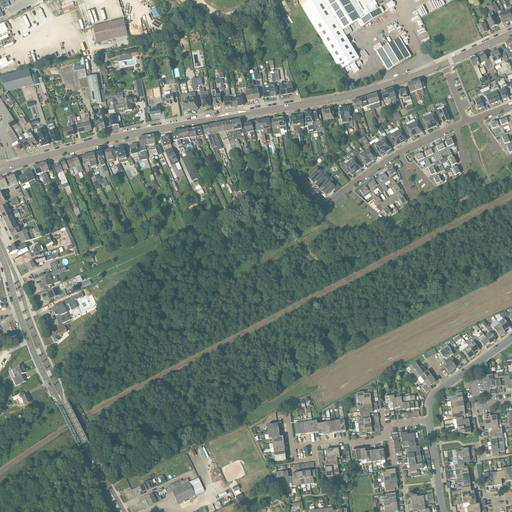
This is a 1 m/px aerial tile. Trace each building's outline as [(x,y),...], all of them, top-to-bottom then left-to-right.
[(0,0),(0,18),(3,17),(1,13),(3,11),(4,10),(8,7),(9,5),(6,0),(0,0)] [(297,0),(298,1),(340,71),(359,59),(342,31),(357,22),(361,28),(385,13),(381,7),(379,8),(377,5),(378,4),(379,5),(382,3),(380,0),(297,0)] [(74,2),(63,6),(65,11),(76,8),(74,2)] [(487,21),(491,29),(498,26),(494,18),(495,18),(492,12),(494,11),(492,6),(491,4),(487,6),(490,12),(488,13),(490,17),(486,19),(487,21)] [(508,22),(509,22),(504,12),(503,10),(500,11),(501,14),(499,16),(503,25),(506,23),(507,24),(508,23),(508,22)] [(116,39),(128,36),(124,20),(93,27),(97,43),(116,39)] [(481,25),(477,26),(481,35),(487,32),(485,27),(486,27),(483,21),(480,23),(481,25)] [(393,40),(400,35),(395,26),(391,29),(394,33),(396,36),(392,39),(393,40)] [(400,38),(376,52),(387,71),(411,57),(400,38)] [(508,60),(507,59),(504,53),(501,54),(501,55),(499,56),(497,52),(490,55),(491,57),(489,58),(494,68),(495,67),(495,68),(501,65),(500,64),(508,61),(508,60)] [(494,68),(489,58),(487,59),(484,53),(478,56),(482,64),(484,63),(488,71),(494,68)] [(477,67),(479,66),(476,57),(470,60),(472,64),(479,80),(483,78),(477,67)] [(88,88),(87,77),(83,58),(80,59),(81,66),(74,67),(75,72),(77,72),(80,89),(88,88)] [(0,79),(7,92),(34,85),(29,70),(0,77),(0,79)] [(40,72),(36,74),(43,94),(47,93),(40,72)] [(290,83),(285,83),(287,95),(293,94),(291,83),(294,83),(290,72),(287,73),(287,75),(289,80),(290,83)] [(87,77),(88,88),(91,105),(102,104),(97,75),(87,77)] [(165,101),(165,102),(166,102),(166,106),(171,105),(170,103),(174,102),(173,97),(172,93),(176,92),(175,84),(174,79),(170,80),(172,90),(169,90),(170,96),(165,97),(165,101)] [(142,80),(135,81),(137,98),(145,97),(142,80)] [(420,94),(423,93),(419,80),(414,82),(417,92),(414,92),(415,96),(416,96),(418,103),(422,101),(420,94)] [(412,97),(415,96),(414,92),(417,92),(414,82),(407,85),(410,94),(411,94),(412,97)] [(214,85),(211,85),(213,102),(214,106),(215,106),(216,107),(218,107),(218,106),(219,106),(219,104),(221,104),(220,95),(217,96),(216,96),(214,85)] [(495,93),(491,95),(495,104),(500,102),(499,99),(502,98),(499,91),(498,88),(493,90),(495,93)] [(499,91),(502,98),(503,101),(508,99),(507,96),(510,95),(507,88),(499,91)] [(225,109),(232,108),(230,99),(230,96),(226,97),(225,89),(221,89),(223,100),(224,104),(225,109)] [(391,103),(397,101),(393,89),(387,91),(391,103)] [(410,96),(408,97),(405,89),(399,92),(401,99),(403,98),(405,102),(411,100),(410,96)] [(385,105),(391,103),(387,91),(381,93),(384,102),(385,102),(385,105)] [(204,92),(200,93),(203,108),(206,108),(207,109),(209,109),(210,107),(208,97),(205,97),(204,92)] [(189,100),(191,111),(195,110),(195,111),(198,110),(195,93),(191,93),(192,100),(189,100)] [(187,111),(191,111),(189,100),(188,94),(180,95),(184,113),(187,112),(187,111)] [(373,105),(380,103),(377,94),(367,98),(370,109),(371,109),(373,117),(376,116),(373,105)] [(483,98),(481,94),(477,96),(478,99),(474,101),(476,106),(475,107),(477,111),(484,108),(483,106),(485,104),(483,98)] [(491,95),(483,98),(485,104),(488,103),(489,106),(495,104),(491,95)] [(116,100),(117,107),(124,106),(125,112),(132,111),(131,106),(132,106),(132,104),(137,103),(136,97),(132,98),(123,100),(123,99),(116,100)] [(367,108),(368,110),(370,109),(367,98),(360,100),(363,109),(367,108)] [(359,117),(363,116),(361,109),(363,109),(360,100),(352,102),(353,103),(352,103),(354,111),(357,110),(359,117)] [(155,109),(150,110),(151,116),(161,114),(159,106),(156,106),(156,107),(155,107),(155,109)] [(343,128),(346,127),(343,108),(339,109),(340,113),(338,114),(339,116),(340,116),(341,121),(342,120),(343,128)] [(440,109),(435,111),(439,119),(441,118),(444,123),(446,124),(447,124),(447,122),(449,121),(445,110),(441,112),(440,109)] [(324,122),(334,120),(332,110),(322,112),(324,122)] [(432,115),(428,117),(433,128),(435,127),(436,128),(438,127),(438,126),(436,120),(439,119),(435,111),(431,113),(432,115)] [(316,122),(317,129),(323,128),(320,116),(319,117),(319,112),(314,113),(316,122)] [(81,115),(85,132),(92,130),(87,113),(81,115)] [(116,113),(109,114),(111,126),(118,125),(116,113)] [(99,121),(96,122),(99,131),(105,129),(104,124),(102,114),(97,115),(99,121)] [(315,122),(313,123),(312,114),(305,115),(305,118),(307,127),(307,130),(313,129),(314,133),(317,132),(315,122)] [(79,134),(85,132),(81,115),(82,122),(76,124),(79,134)] [(304,127),(307,127),(305,118),(302,118),(302,117),(300,117),(300,116),(298,116),(298,115),(296,116),(295,117),(298,133),(301,133),(300,129),(304,128),(304,127)] [(21,120),(24,126),(30,123),(26,117),(21,120)] [(297,144),(300,144),(298,133),(295,117),(289,118),(291,127),(293,126),(294,132),(295,131),(296,136),(295,136),(297,144)] [(423,117),(419,119),(423,128),(426,127),(427,131),(433,128),(428,117),(424,119),(423,117)] [(499,120),(500,121),(502,128),(503,128),(508,126),(510,132),(511,131),(511,125),(509,118),(506,119),(506,117),(499,120)] [(284,131),(287,131),(285,119),(282,119),(282,118),(278,119),(280,130),(284,129),(284,131)] [(280,130),(278,119),(274,119),(274,121),(272,121),(273,125),(272,125),(273,135),(281,134),(280,130)] [(416,123),(411,125),(417,136),(422,133),(420,129),(423,128),(419,119),(414,121),(416,123)] [(268,132),(271,131),(269,120),(262,121),(266,141),(269,141),(268,132)] [(240,130),(242,130),(240,121),(233,122),(236,138),(237,140),(238,140),(242,139),(240,130)] [(266,143),(266,142),(262,121),(256,123),(256,125),(252,125),(254,131),(256,131),(257,132),(257,131),(258,134),(261,133),(261,136),(262,136),(263,143),(264,145),(266,145),(266,143)] [(496,121),(490,123),(493,132),(499,130),(501,135),(505,134),(503,128),(502,128),(500,121),(497,122),(496,121)] [(234,152),(241,148),(238,142),(237,141),(237,140),(236,138),(233,122),(222,124),(225,133),(234,152)] [(256,140),(254,131),(252,125),(252,123),(244,125),(247,134),(250,134),(252,141),(256,140)] [(229,154),(234,152),(225,133),(222,124),(215,125),(217,134),(222,134),(223,137),(222,138),(229,154)] [(66,125),(62,126),(65,138),(74,135),(72,127),(70,128),(69,127),(67,128),(66,125)] [(216,135),(217,134),(215,125),(209,126),(211,135),(216,149),(221,146),(216,135)] [(407,125),(402,127),(406,134),(409,133),(411,138),(412,138),(413,139),(415,138),(415,137),(417,136),(411,125),(408,127),(407,125)] [(40,138),(41,141),(42,141),(43,146),(49,145),(48,140),(44,126),(33,129),(35,135),(37,139),(40,138)] [(49,128),(53,141),(54,143),(59,142),(58,137),(55,126),(49,128)] [(212,150),(216,149),(211,135),(209,126),(202,127),(205,136),(208,135),(212,150)] [(196,138),(203,137),(202,132),(201,127),(194,129),(196,138)] [(399,132),(395,133),(401,144),(403,143),(405,144),(406,143),(406,141),(404,136),(406,134),(402,127),(398,129),(399,132)] [(193,140),(196,139),(196,138),(194,129),(187,130),(189,139),(191,144),(191,143),(194,143),(193,140)] [(23,135),(32,149),(36,147),(35,146),(37,144),(29,130),(26,132),(26,133),(23,135)] [(191,144),(189,139),(187,130),(178,132),(180,141),(182,146),(183,148),(191,144)] [(511,135),(511,131),(510,132),(505,134),(501,135),(502,138),(501,139),(503,145),(507,144),(511,142),(510,136),(511,135)] [(180,141),(178,132),(172,133),(174,142),(177,141),(178,147),(182,146),(180,141)] [(23,135),(22,133),(19,135),(22,140),(20,141),(26,150),(31,147),(32,149),(23,135)] [(390,133),(386,136),(391,145),(394,143),(396,147),(401,144),(395,133),(391,136),(390,133)] [(156,151),(158,157),(163,156),(159,146),(156,146),(154,136),(146,137),(148,146),(149,146),(151,152),(156,151)] [(383,140),(379,143),(386,153),(391,150),(389,146),(391,145),(386,136),(382,138),(383,140)] [(146,147),(148,146),(146,137),(139,139),(140,148),(141,155),(142,161),(148,159),(147,151),(146,151),(146,147)] [(164,147),(171,145),(169,137),(162,139),(164,147)] [(445,143),(442,144),(446,151),(448,157),(452,155),(449,150),(455,147),(451,139),(445,142),(445,143)] [(375,143),(371,145),(375,152),(378,151),(381,156),(383,156),(384,156),(384,154),(386,153),(379,143),(376,145),(375,143)] [(436,147),(434,148),(439,161),(443,159),(440,154),(446,151),(442,144),(442,143),(436,146),(436,147)] [(141,155),(140,148),(137,148),(136,145),(130,146),(132,156),(138,154),(140,161),(142,161),(141,155)] [(366,148),(368,150),(364,152),(371,162),(373,161),(374,162),(375,161),(375,159),(376,159),(373,154),(375,152),(371,145),(366,148)] [(123,150),(123,148),(116,149),(118,159),(119,159),(120,164),(127,162),(126,158),(124,150),(123,150)] [(439,161),(434,148),(431,150),(430,148),(424,151),(425,153),(428,160),(433,157),(436,163),(439,161)] [(101,158),(104,157),(101,149),(95,150),(97,157),(107,178),(109,177),(108,171),(103,160),(102,161),(102,159),(101,159),(101,158)] [(179,163),(177,159),(172,149),(166,152),(172,166),(179,163)] [(108,164),(114,162),(113,155),(112,155),(110,150),(105,152),(108,164)] [(366,166),(371,162),(363,150),(355,155),(360,162),(362,161),(366,166)] [(91,167),(92,167),(97,166),(94,153),(88,155),(90,163),(90,165),(91,167)] [(415,156),(419,164),(424,161),(427,167),(431,165),(428,160),(425,153),(422,154),(421,153),(415,156)] [(349,163),(356,172),(361,169),(357,164),(360,162),(355,155),(347,161),(349,163)] [(446,162),(449,168),(454,165),(457,164),(455,157),(453,158),(452,155),(448,157),(443,159),(439,161),(441,164),(446,162)] [(72,160),(82,183),(78,174),(84,172),(78,158),(72,160)] [(79,184),(82,183),(72,160),(67,162),(70,170),(73,169),(75,175),(76,175),(79,184)] [(433,175),(439,173),(435,166),(441,164),(439,161),(436,163),(431,165),(427,167),(428,169),(427,170),(430,177),(433,175)] [(65,177),(71,175),(65,162),(60,164),(65,177)] [(47,173),(50,172),(46,163),(39,165),(47,185),(51,183),(47,173)] [(340,166),(345,173),(347,171),(351,176),(352,175),(352,176),(353,176),(354,175),(354,174),(356,172),(349,163),(345,165),(344,163),(340,166)] [(68,183),(65,177),(60,164),(54,167),(56,171),(62,185),(68,183)] [(45,185),(47,185),(39,165),(33,167),(37,176),(41,174),(45,185)] [(456,168),(454,165),(449,168),(448,168),(446,169),(444,170),(446,174),(451,171),(454,178),(457,176),(457,175),(461,173),(458,167),(456,168)] [(313,184),(317,179),(323,173),(321,175),(318,172),(320,170),(316,167),(311,173),(313,175),(309,179),(309,180),(309,181),(310,182),(311,182),(313,184)] [(389,181),(392,186),(396,184),(392,179),(397,175),(393,169),(392,168),(388,171),(387,172),(387,171),(386,172),(387,173),(385,174),(385,175),(389,181)] [(439,173),(433,175),(434,178),(432,179),(435,185),(439,183),(440,184),(444,183),(441,176),(446,174),(444,170),(439,173)] [(29,183),(35,180),(32,172),(25,175),(29,183)] [(320,190),(324,186),(330,180),(330,179),(328,181),(325,178),(327,177),(323,173),(317,179),(319,181),(315,186),(316,186),(315,188),(316,189),(318,188),(320,190)] [(384,184),(389,181),(385,175),(385,174),(384,173),(380,176),(379,177),(378,177),(379,178),(376,180),(384,192),(388,189),(384,184)] [(0,191),(17,183),(14,175),(5,179),(4,179),(0,181),(0,205),(6,203),(1,193),(0,193),(0,191)] [(22,186),(29,183),(25,175),(19,178),(22,186)] [(330,180),(324,186),(326,188),(322,192),(322,193),(322,194),(323,195),(324,195),(326,196),(335,188),(331,185),(333,183),(330,180)] [(381,194),(384,192),(376,180),(374,182),(373,180),(373,181),(372,182),(372,181),(367,184),(368,186),(373,192),(378,189),(381,194)] [(200,184),(195,186),(193,187),(198,198),(205,195),(200,184)] [(391,201),(401,194),(399,192),(402,190),(401,189),(398,184),(397,184),(396,185),(390,189),(394,194),(388,198),(391,201)] [(253,195),(248,186),(245,187),(241,189),(245,199),(253,195)] [(376,197),(373,192),(368,186),(366,187),(365,186),(365,187),(364,187),(359,190),(360,191),(364,198),(369,194),(373,199),(376,197)] [(16,189),(10,191),(12,197),(18,195),(16,189)] [(391,201),(393,204),(397,201),(401,206),(402,205),(402,206),(403,206),(408,203),(406,199),(405,199),(404,195),(402,197),(401,194),(391,201)] [(379,205),(381,208),(391,201),(388,198),(383,201),(380,196),(373,200),(374,200),(373,201),(372,201),(375,206),(376,206),(376,207),(379,205)] [(0,211),(2,215),(10,211),(8,207),(9,207),(10,208),(15,205),(16,206),(20,204),(17,197),(10,201),(11,203),(0,208),(0,211)] [(391,201),(381,208),(382,210),(381,211),(384,214),(383,215),(383,214),(383,215),(386,218),(391,214),(391,213),(392,212),(388,207),(393,204),(391,201)] [(2,215),(4,220),(22,212),(24,211),(22,208),(18,210),(12,213),(12,214),(10,211),(2,215)] [(15,222),(17,221),(16,218),(20,216),(20,215),(23,214),(22,212),(4,220),(7,226),(15,222)] [(9,231),(18,227),(27,223),(25,220),(17,224),(18,225),(17,225),(15,222),(7,226),(9,231)] [(14,237),(18,235),(27,231),(26,228),(20,230),(18,227),(9,231),(11,235),(13,234),(14,237)] [(18,235),(21,243),(42,237),(38,228),(32,231),(28,233),(27,231),(18,235)] [(73,248),(76,247),(72,237),(69,230),(66,231),(69,238),(73,248)] [(45,236),(48,243),(44,244),(45,246),(46,246),(47,247),(52,245),(53,247),(57,246),(55,241),(52,242),(49,235),(45,236)] [(17,249),(16,245),(7,249),(10,255),(17,252),(17,253),(27,249),(26,245),(17,249)] [(39,253),(42,251),(44,250),(42,246),(34,251),(29,253),(32,259),(40,255),(39,253)] [(59,249),(50,251),(47,252),(43,253),(43,254),(44,258),(45,258),(52,256),(58,254),(60,253),(59,249)] [(44,258),(33,262),(37,268),(40,267),(38,264),(56,259),(55,258),(59,257),(58,254),(52,256),(45,258),(44,258)] [(29,272),(37,268),(33,262),(26,266),(29,272)] [(41,289),(46,287),(55,283),(52,277),(65,272),(64,268),(47,275),(42,276),(44,279),(41,280),(42,283),(39,284),(41,289)] [(50,289),(52,292),(48,293),(51,300),(53,299),(54,302),(61,299),(59,292),(77,283),(75,278),(50,289)] [(63,324),(70,320),(64,307),(69,304),(83,297),(81,293),(54,306),(63,324)] [(499,325),(504,332),(510,327),(505,321),(507,319),(502,313),(499,314),(503,319),(498,323),(499,325)] [(488,327),(493,332),(495,331),(500,337),(505,333),(504,332),(499,325),(494,329),(492,326),(489,327),(489,326),(488,327)] [(55,342),(61,339),(60,336),(61,336),(60,334),(66,330),(65,327),(51,334),(55,342)] [(474,338),(475,339),(478,344),(481,343),(484,347),(489,343),(484,337),(481,332),(479,334),(480,337),(478,338),(476,336),(474,338)] [(484,337),(489,343),(490,345),(495,341),(491,334),(489,333),(484,337)] [(472,342),(467,346),(468,346),(469,347),(474,354),(479,350),(476,346),(478,344),(475,339),(474,338),(473,337),(470,339),(472,342)] [(468,346),(460,352),(464,357),(466,355),(469,360),(475,356),(474,354),(469,347),(468,346)] [(445,363),(453,358),(452,358),(451,356),(452,355),(447,348),(440,353),(444,358),(445,357),(446,359),(443,361),(445,363)] [(453,358),(445,363),(447,366),(444,368),(449,373),(456,368),(454,366),(457,364),(453,358)] [(411,375),(419,369),(415,363),(409,368),(411,371),(409,372),(411,375)] [(12,379),(16,386),(27,381),(23,374),(26,373),(22,365),(11,370),(13,374),(16,372),(18,376),(15,378),(12,379)] [(420,377),(423,374),(419,369),(411,375),(415,380),(420,377)] [(424,382),(432,377),(428,371),(423,374),(420,377),(424,382)] [(501,387),(505,387),(504,377),(502,377),(501,374),(497,375),(497,381),(500,381),(501,387)] [(492,389),(496,388),(495,382),(493,382),(492,375),(487,376),(488,382),(491,382),(492,389)] [(496,388),(501,387),(500,381),(497,381),(497,375),(492,375),(493,382),(495,382),(496,388)] [(487,389),(492,389),(491,382),(488,382),(487,376),(483,377),(484,383),(486,383),(487,389)] [(426,385),(423,388),(426,393),(430,390),(429,388),(436,383),(432,377),(424,382),(426,385)] [(12,397),(14,401),(17,400),(20,405),(23,404),(24,406),(31,402),(27,394),(24,396),(23,393),(12,398),(12,397)] [(456,399),(463,398),(462,393),(455,394),(456,397),(449,397),(450,402),(456,401),(456,399)] [(389,410),(393,409),(392,403),(390,403),(389,396),(385,397),(386,404),(388,404),(389,410)] [(393,409),(398,408),(396,399),(395,399),(394,396),(389,396),(390,403),(392,403),(393,409)] [(413,403),(414,409),(419,409),(418,402),(415,402),(414,396),(410,397),(410,404),(413,403)] [(405,411),(409,410),(408,404),(406,404),(405,397),(401,398),(402,405),(404,404),(405,411)] [(409,410),(414,409),(413,403),(410,404),(410,397),(405,397),(406,404),(408,404),(409,410)] [(400,411),(405,411),(404,404),(402,405),(401,398),(396,399),(398,408),(400,408),(400,411)] [(457,404),(463,403),(463,398),(456,399),(456,401),(450,402),(451,407),(457,406),(457,404)] [(366,409),(372,408),(371,403),(362,405),(362,407),(359,407),(360,412),(366,411),(366,409)] [(457,408),(464,407),(463,403),(457,404),(457,406),(451,407),(451,411),(458,410),(457,408)] [(360,417),(370,415),(370,413),(373,413),(372,408),(366,409),(366,411),(360,412),(360,417)] [(453,420),(456,420),(462,419),(462,417),(465,416),(465,412),(458,413),(458,415),(452,415),(453,420)] [(364,420),(370,419),(370,415),(360,417),(361,418),(357,419),(358,424),(365,423),(364,420)] [(365,425),(371,424),(370,419),(364,420),(365,423),(358,424),(358,428),(365,427),(365,425)] [(365,429),(372,428),(371,424),(365,425),(365,427),(358,428),(359,433),(366,432),(365,429)] [(366,432),(359,433),(360,437),(366,436),(366,434),(372,433),(372,428),(365,429),(366,432)] [(492,433),(489,433),(490,438),(496,437),(496,435),(502,434),(502,429),(498,430),(492,431),(492,433)] [(490,438),(490,442),(496,441),(496,439),(503,438),(502,434),(496,435),(496,437),(490,438)] [(490,442),(491,447),(497,446),(497,444),(503,443),(503,438),(496,439),(496,441),(490,442)] [(491,447),(491,451),(498,450),(498,448),(504,447),(503,443),(497,444),(497,446),(491,447)] [(407,451),(407,456),(414,455),(414,453),(420,452),(419,447),(416,447),(409,449),(410,451),(407,451)] [(498,450),(491,451),(492,456),(499,455),(499,453),(505,452),(504,447),(498,448),(498,450)] [(333,454),(339,453),(339,448),(332,449),(332,451),(326,452),(327,457),(333,456),(333,454)] [(462,455),(469,453),(468,449),(462,449),(462,452),(456,453),(456,457),(463,457),(462,455)] [(407,456),(408,460),(415,459),(414,457),(421,456),(420,452),(414,453),(414,455),(407,456)] [(327,462),(337,460),(337,458),(340,457),(339,453),(333,454),(333,456),(327,457),(327,462)] [(463,459),(470,458),(469,453),(462,455),(463,457),(456,457),(457,462),(463,461),(463,459)] [(408,460),(409,465),(415,464),(415,462),(421,461),(421,456),(414,457),(415,459),(408,460)] [(332,465),(338,465),(337,460),(327,462),(328,463),(324,464),(325,469),(332,468),(332,465)] [(409,465),(409,469),(416,468),(416,466),(422,465),(421,461),(415,462),(415,464),(409,465)] [(332,470),(338,469),(338,465),(332,465),(332,468),(325,469),(326,473),(332,472),(332,470)] [(416,468),(409,469),(410,474),(417,473),(417,471),(423,470),(422,465),(416,466),(416,468)] [(505,479),(505,482),(510,481),(509,475),(507,475),(506,468),(501,469),(502,472),(503,479),(505,479)] [(333,475),(339,474),(338,469),(332,470),(332,472),(326,473),(326,478),(333,477),(333,475)] [(390,475),(396,474),(395,470),(386,471),(386,473),(383,474),(383,478),(390,477),(390,475)] [(291,484),(291,477),(289,478),(288,471),(283,472),(284,479),(286,478),(287,485),(291,484)] [(283,485),(287,485),(286,478),(284,479),(283,472),(279,473),(279,479),(282,479),(283,485)] [(278,486),(283,485),(282,479),(279,479),(279,473),(274,473),(275,480),(277,479),(278,486)] [(332,481),(334,481),(333,479),(339,478),(339,474),(333,475),(333,477),(326,478),(327,482),(329,482),(332,481)] [(390,480),(397,479),(396,474),(390,475),(390,477),(383,478),(384,483),(390,482),(390,480)] [(149,490),(156,487),(154,484),(156,483),(154,479),(140,486),(143,492),(149,489),(149,490)] [(170,487),(172,491),(189,483),(188,479),(182,482),(181,480),(169,486),(170,487)] [(391,484),(397,483),(397,479),(390,480),(390,482),(384,483),(385,487),(391,486),(391,484)] [(172,491),(172,492),(178,504),(196,496),(195,495),(189,483),(172,491)] [(391,486),(385,487),(385,492),(395,491),(395,488),(398,488),(397,483),(391,484),(391,486)] [(150,506),(157,503),(159,501),(162,499),(160,496),(159,497),(158,496),(157,493),(146,498),(150,506)] [(390,499),(396,498),(395,494),(386,495),(386,497),(383,498),(383,502),(390,501),(390,499)] [(390,504),(397,503),(396,498),(390,499),(390,501),(383,502),(384,507),(391,506),(390,504)] [(391,508),(397,507),(397,503),(390,504),(391,506),(384,507),(385,511),(391,510),(391,508)]
